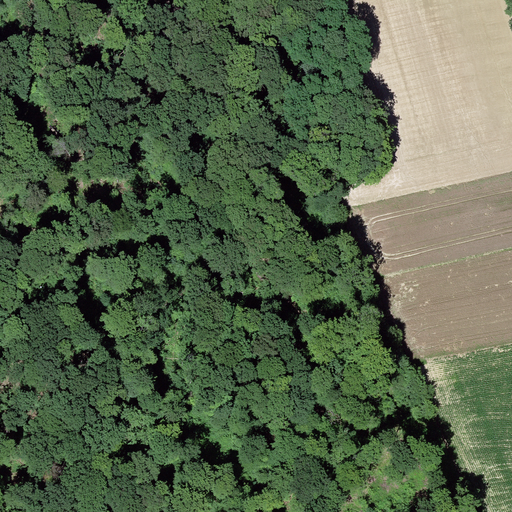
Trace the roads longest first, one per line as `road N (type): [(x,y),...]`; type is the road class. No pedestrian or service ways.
road 1 (track): [(392,441),(400,423),(394,408),(201,217),(72,109),(0,6)]
road 2 (track): [(428,408),(317,511)]
